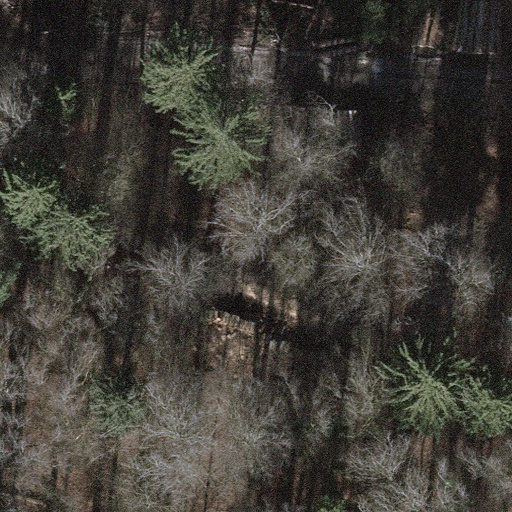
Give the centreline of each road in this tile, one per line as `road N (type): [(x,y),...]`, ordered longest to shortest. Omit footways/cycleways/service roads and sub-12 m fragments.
road 1 (track): [(0,157),(343,331),(511,406)]
road 2 (track): [(511,100),(0,71)]
